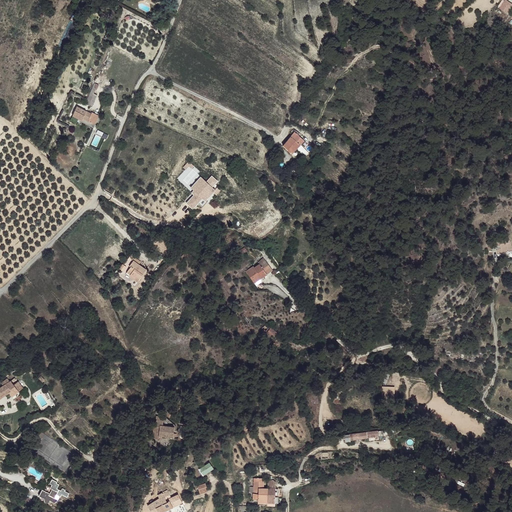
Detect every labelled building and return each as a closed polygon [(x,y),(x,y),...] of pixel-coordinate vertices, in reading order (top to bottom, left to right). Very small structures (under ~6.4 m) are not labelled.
[(508,14),(511,6),(511,4),(504,0),(503,0),(499,10),(508,14)] [(94,95),(90,94),(85,106),(92,108),(97,96),(94,95)] [(91,114),(76,107),(72,116),(81,120),(82,119),(94,124),(98,115),(92,112),(91,114)] [(302,139),(294,131),(287,139),(281,145),(289,153),(302,139)] [(287,139),(282,135),(276,142),(281,145),(287,139)] [(209,181),(208,179),(186,202),(192,208),(200,197),(204,201),(213,190),(214,189),(209,185),(211,183),(209,181)] [(500,241),(494,242),(496,255),(511,253),(509,240),(504,241),(504,244),(500,245),(500,241)] [(270,268),(262,259),(258,262),(259,264),(256,267),(264,277),(268,274),(265,271),(270,268)] [(138,265),(132,260),(128,265),(129,266),(125,271),(134,277),(135,275),(138,277),(145,269),(138,265)] [(129,266),(128,265),(123,272),(136,281),(138,277),(135,275),(134,277),(125,271),(129,266)] [(255,285),(264,277),(256,267),(254,268),(253,267),(246,273),(255,285)] [(274,324),(263,327),(265,332),(271,331),(273,339),(280,337),(278,328),(275,329),(274,324)] [(386,383),(390,372),(384,370),(381,381),(386,383)] [(0,397),(8,392),(11,397),(22,388),(14,377),(9,381),(7,379),(0,384),(2,386),(0,387),(0,397)] [(382,398),(394,398),(394,385),(382,385),(382,398)] [(166,408),(158,408),(158,418),(153,418),(153,432),(162,432),(162,427),(176,428),(176,417),(165,417),(166,408)] [(384,429),(350,433),(351,441),(385,437),(384,429)] [(209,461),(198,468),(202,475),(213,467),(209,461)] [(54,481),(50,479),(47,484),(49,485),(55,487),(57,484),(54,483),(54,481)] [(259,481),(253,481),(251,498),(257,499),(256,501),(267,502),(268,489),(262,488),(258,487),(259,481)] [(276,484),(268,483),(268,489),(267,502),(275,502),(276,484)] [(199,493),(207,491),(205,484),(197,486),(199,493)] [(55,487),(49,485),(48,488),(49,489),(48,494),(40,489),(37,497),(42,499),(42,502),(44,504),(47,504),(49,502),(57,489),(55,487)] [(63,490),(59,487),(57,489),(49,502),(53,503),(55,499),(53,498),(54,495),(58,497),(60,494),(64,497),(66,493),(62,492),(63,490)] [(166,502),(161,492),(157,494),(159,498),(154,501),(156,505),(150,507),(152,511),(162,511),(169,509),(166,502)] [(177,497),(166,502),(169,509),(181,503),(177,497)]
